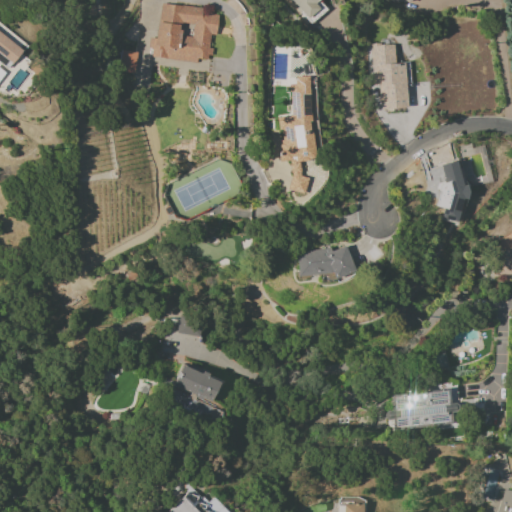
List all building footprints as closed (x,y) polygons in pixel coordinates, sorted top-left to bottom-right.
[(316,2),(317,0),(290,0),(309,21),(322,9),(316,2)] [(150,57),(197,62),(197,59),(207,60),(210,34),(215,35),(217,11),(159,4),(155,45),(151,45),(150,57)] [(0,63),(1,64),(12,63),(22,49),(0,33),(0,63)] [(380,110),(405,109),(403,63),(393,63),(392,44),(370,45),(372,86),(379,85),(380,110)] [(119,72),(134,73),(136,52),(121,50),(119,72)] [(313,127),(311,127),(311,116),(312,116),(310,76),(294,77),(294,84),(289,85),(290,116),(278,117),(280,139),(266,139),(267,152),(278,152),(278,161),(288,161),(290,192),(305,191),(305,177),(300,177),(299,163),(315,162),(313,127)] [(445,164),(440,185),(439,185),(434,206),(442,208),(440,219),(458,223),(468,178),(458,176),(459,171),(451,169),(452,166),(445,164)] [(295,251),(297,277),(332,274),(332,278),(349,277),(347,247),(295,251)] [(511,249),(495,250),(495,275),(511,274),(511,249)] [(175,333),(198,337),(200,324),(177,320),(175,333)] [(210,402),(219,381),(180,365),(171,386),(210,402)] [(389,394),(390,411),(383,411),(384,420),(391,420),(392,429),(456,425),(454,404),(448,404),(447,390),(389,394)] [(228,511),(213,496),(206,503),(190,487),(165,511),(228,511)] [(495,511),(511,511),(511,491),(503,489),(495,511)]
